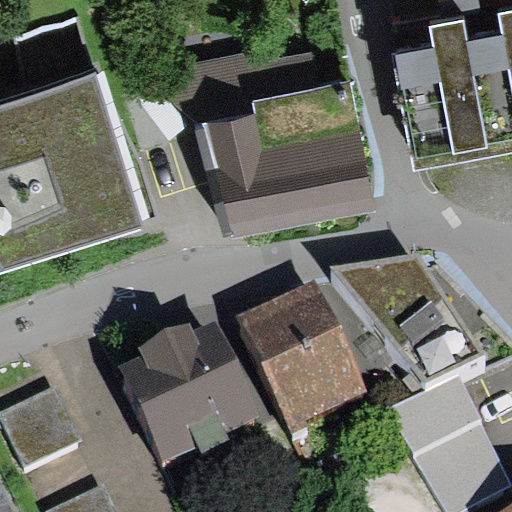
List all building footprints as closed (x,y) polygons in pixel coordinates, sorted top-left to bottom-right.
[(432,50),(397,57),(419,168),(511,150),(511,9),(499,12),(504,38),(468,46),(463,19),(427,26),(432,50)] [(0,272),(146,232),(96,52),(0,82),(0,272)] [(244,58),(151,76),(199,120),(222,236),(372,206),(356,126),(348,82),(314,89),(307,56),(246,69),(244,58)] [(420,257),(331,276),(428,394),(458,379),(485,364),(420,257)] [(315,282),(238,319),(295,435),(371,397),(315,282)] [(145,355),(119,369),(167,465),(266,415),(217,318),(196,328),(191,318),(140,344),(145,355)] [(428,394),(389,414),(416,462),(482,429),(458,379),(428,394)] [(78,444),(55,398),(3,423),(26,469),(78,444)] [(511,487),(482,429),(416,462),(441,511),(475,511),(511,493),(511,487)] [(0,511),(14,511),(0,482),(0,511)] [(115,511),(104,489),(55,511),(115,511)]
